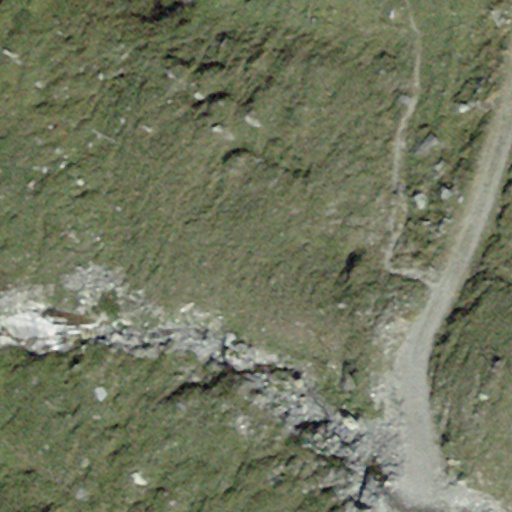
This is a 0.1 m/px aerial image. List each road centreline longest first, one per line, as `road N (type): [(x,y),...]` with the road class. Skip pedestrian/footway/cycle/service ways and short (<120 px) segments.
road 1 (track): [(441,297),(415,386),(419,448),(404,511)]
road 2 (track): [(511,129),(441,297)]
